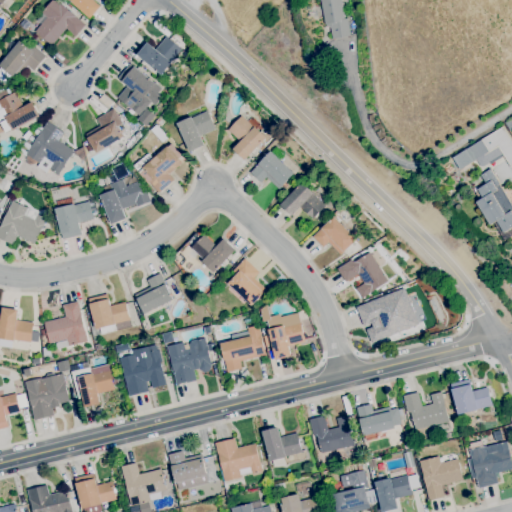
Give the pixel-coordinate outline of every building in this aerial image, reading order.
[(52,46),(36,31),(37,29),(35,25),(39,22),(37,21),(43,14),(42,13),(53,0),(57,0),(86,25),(76,36),(67,29),(52,46)] [(90,19),(69,0),(93,0),(101,7),(90,19)] [(347,36),(341,0),(320,0),(326,39),(347,36)] [(25,29),(20,25),(24,20),(29,24),(25,29)] [(161,75),(137,55),(148,42),(156,49),(166,36),(172,41),(175,36),(185,44),(181,49),(182,49),(171,62),(172,63),(161,75)] [(6,84),(0,79),(0,68),(1,67),(0,65),(8,56),(7,54),(12,41),(19,43),(21,41),(30,49),(34,45),(47,56),(34,71),(28,66),(17,80),(13,76),(6,84)] [(146,127),(137,119),(145,110),(144,109),(138,116),(117,98),(128,86),(118,78),(131,63),(161,89),(157,94),(162,97),(155,106),(151,103),(146,109),(155,116),(146,127)] [(6,131),(1,122),(7,119),(6,118),(0,121),(0,109),(2,109),(0,103),(0,100),(16,92),(24,107),(33,102),(41,116),(13,131),(12,128),(6,131)] [(97,153),(86,134),(100,125),(97,119),(114,108),(123,123),(118,126),(124,136),(97,153)] [(190,152),(177,124),(192,117),(193,118),(208,111),(216,129),(201,136),(205,145),(190,152)] [(129,129),(121,119),(126,115),(134,124),(129,129)] [(245,161),(233,149),(240,142),(228,130),(242,116),(254,127),(255,126),(264,135),(268,131),(273,136),(266,144),(263,141),(245,161)] [(58,175),(49,169),(53,163),(44,157),(40,164),(27,155),(26,156),(18,151),(40,125),(44,127),(48,121),(65,133),(59,141),(74,151),(83,147),(86,161),(83,162),(81,160),(78,156),(73,153),(58,175)] [(511,165),(511,143),(503,127),(451,156),(459,170),(476,160),(480,167),(502,154),(509,167),(511,165)] [(88,152),(85,147),(91,144),(94,149),(88,152)] [(159,194),(147,180),(151,177),(143,168),(153,159),(150,155),(159,147),(162,151),(168,146),(170,148),(174,145),(182,154),(177,158),(182,163),(169,174),(174,180),(159,194)] [(279,189),(266,177),(261,183),(251,173),(271,151),(294,174),(279,189)] [(135,165),(132,165),(129,162),(129,158),(132,156),(136,156),(138,159),(138,162),(135,165)] [(118,174),(115,168),(121,165),(123,171),(118,174)] [(511,206),(490,169),(480,175),(485,184),(476,189),(481,198),(475,202),(489,226),(496,222),(502,233),(511,227),(511,206)] [(112,182),(110,176),(115,174),(118,180),(112,182)] [(112,224),(101,195),(113,191),(110,184),(122,180),(125,187),(139,182),(143,193),(146,191),(150,202),(137,207),(136,204),(123,209),(127,219),(112,224)] [(9,192),(2,189),(7,181),(13,184),(9,192)] [(313,219),(301,207),(292,216),(281,205),(302,182),(314,193),(313,194),(325,206),(313,219)] [(14,245),(0,239),(0,227),(13,201),(38,213),(38,214),(47,218),(34,244),(18,236),(14,245)] [(62,239),(55,209),(75,204),(75,205),(90,201),(92,208),(96,207),(97,212),(93,214),(94,219),(79,223),(82,235),(62,239)] [(341,255),(329,242),(323,248),(313,237),(334,217),(356,240),(341,255)] [(214,273),(204,262),(200,266),(193,259),(197,254),(191,249),(205,235),(217,246),(224,239),(236,250),(214,273)] [(362,298),(356,289),(364,284),(358,274),(346,282),(338,269),(352,260),(354,263),(369,253),(388,281),(362,298)] [(252,306),(229,283),(237,275),(233,271),(245,258),(259,272),(254,278),(267,290),(264,293),(264,294),(252,306)] [(218,281),(214,277),(219,272),(223,276),(218,281)] [(145,314),(140,305),(135,306),(134,303),(138,301),(135,295),(150,287),(147,280),(160,273),(173,300),(145,314)] [(381,339),(374,322),(365,326),(357,308),(394,293),(400,308),(392,311),(397,321),(403,319),(404,319),(409,317),(412,326),(407,328),(407,329),(381,339)] [(101,334),(100,328),(96,329),(90,304),(89,299),(107,294),(111,306),(125,302),(130,320),(115,324),(116,330),(101,334)] [(57,349),(55,342),(49,344),(47,335),(42,336),(40,330),(46,329),(44,322),(66,317),(63,305),(78,301),(88,342),(57,349)] [(9,346),(0,344),(0,325),(3,307),(19,310),(17,320),(34,323),(31,343),(14,340),(14,341),(9,340),(9,346)] [(262,308),(264,328),(281,327),(280,315),(268,316),(268,307),(262,308)] [(276,360),(269,330),(284,326),(285,327),(301,323),(305,342),(289,346),(292,356),(276,360)] [(227,372),(224,360),(225,360),(221,344),(232,341),(231,335),(248,331),(247,328),(259,325),(266,355),(240,362),(242,369),(227,372)] [(165,344),(163,335),(172,332),(174,341),(165,344)] [(177,385),(168,346),(184,342),(186,350),(196,347),(194,341),(205,338),(212,366),(194,370),(196,380),(177,385)] [(117,353),(116,346),(128,343),(130,350),(117,353)] [(129,396),(120,358),(134,355),(132,350),(137,349),(156,345),(158,350),(159,350),(162,362),(161,362),(166,385),(153,388),(151,381),(147,382),(149,392),(129,396)] [(43,356),(43,348),(50,347),(51,355),(43,356)] [(85,408),(78,377),(80,377),(78,370),(87,368),(88,375),(91,374),(90,369),(113,363),(118,384),(114,385),(115,390),(98,394),(101,404),(85,408)] [(35,421),(25,382),(42,378),(42,379),(45,378),(47,374),(52,373),(55,375),(63,373),(70,401),(59,404),(60,406),(52,408),(54,416),(35,421)] [(458,415),(451,384),(470,379),(473,391),(488,387),(492,406),(478,409),(478,410),(458,415)] [(418,436),(417,430),(415,430),(411,413),(410,412),(408,413),(403,396),(418,392),(422,406),(433,404),(430,395),(441,392),(444,404),(449,422),(427,427),(429,434),(418,436)] [(0,429),(0,396),(1,396),(1,397),(16,393),(20,411),(5,415),(8,427),(0,429)] [(366,440),(365,436),(364,436),(360,419),(359,419),(357,408),(371,404),(373,411),(390,407),(390,410),(397,408),(397,409),(404,407),(405,412),(399,414),(401,424),(395,426),(395,429),(376,433),(377,437),(366,440)] [(322,454),(320,445),(319,445),(317,440),(318,440),(317,435),(314,436),(310,420),(324,416),(328,430),(339,427),(337,418),(347,416),(350,430),(355,428),(358,440),(354,441),(355,445),(322,454)] [(270,462),(263,431),(278,427),(281,437),(297,433),(302,452),(286,457),(286,458),(270,462)] [(494,443),(492,434),(500,432),(502,441),(494,443)] [(225,482),(215,443),(235,438),(237,448),(255,444),(262,471),(252,474),(251,473),(240,475),(241,478),(225,482)] [(479,488),(469,450),(472,449),(470,444),(481,441),(483,446),(485,446),(487,453),(498,451),(496,444),(507,441),(511,461),(511,469),(496,474),(498,484),(479,488)] [(407,468),(402,452),(410,450),(415,466),(407,468)] [(179,491),(177,483),(176,483),(172,467),(169,455),(183,451),(185,458),(202,454),(207,475),(206,476),(208,483),(179,491)] [(429,501),(419,461),(439,456),(441,463),(458,459),(463,480),(441,486),(444,497),(429,501)] [(131,506),(121,467),(136,463),(139,475),(161,469),(167,490),(149,495),(151,501),(131,506)] [(332,511),(332,509),(337,508),(333,494),(348,491),(347,487),(343,488),(341,476),(364,470),(369,490),(365,491),(366,491),(375,489),(378,502),(369,504),(370,509),(357,511),(332,511)] [(83,509),(76,484),(75,478),(94,473),(95,479),(96,479),(98,485),(112,482),(116,500),(102,503),(102,504),(83,509)] [(386,511),(381,511),(375,482),(391,478),(391,479),(407,475),(408,477),(416,475),(419,487),(411,489),(412,495),(396,499),(398,509),(386,511)] [(277,491),(275,485),(283,483),(284,489),(277,491)] [(33,511),(28,490),(47,485),(49,495),(68,491),(70,502),(77,500),(79,511),(33,511)] [(282,511),(281,505),(283,505),(282,499),(299,494),(301,501),(315,497),(318,511),(282,511)] [(232,511),(232,508),(251,503),(253,510),(270,506),(271,511),(232,511)]
